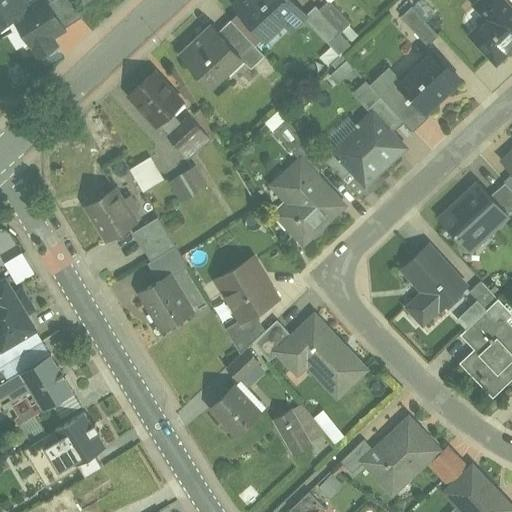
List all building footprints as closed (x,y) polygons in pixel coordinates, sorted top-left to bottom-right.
[(0,0),(0,27),(16,17),(17,17),(6,0),(0,0)] [(26,11),(19,0),(6,0),(17,17),(26,11)] [(17,17),(16,17),(41,56),(58,45),(53,37),(65,29),(49,4),(46,0),(43,0),(26,11),(17,17)] [(71,0),(54,0),(49,4),(65,29),(84,17),(71,0)] [(292,0),(241,0),(235,6),(260,33),(279,16),(292,29),(304,17),(307,14),(292,0)] [(353,23),(331,0),(330,0),(321,9),(343,32),(353,23)] [(511,48),(511,8),(504,0),(481,0),(480,2),(493,15),(472,35),(497,62),(511,48)] [(321,9),(316,5),(307,14),(304,17),(330,44),(343,32),(321,9)] [(439,34),(413,6),(402,16),(428,45),(439,34)] [(266,54),(233,20),(220,32),(244,57),(242,58),(252,69),(266,54)] [(214,25),(194,45),(184,55),(183,55),(182,56),(211,87),(228,71),(225,67),(239,55),(242,58),(244,57),(220,32),(214,25)] [(399,82),(413,97),(426,111),(427,111),(461,79),(434,50),(399,82)] [(399,82),(389,70),(373,85),(383,96),(397,112),(413,97),(399,82)] [(155,73),(131,95),(158,126),(159,125),(170,137),(183,126),(172,113),(183,103),(155,73)] [(383,96),(370,108),(374,112),(375,112),(394,132),(406,121),(397,112),(383,96)] [(426,111),(413,97),(397,112),(406,121),(415,131),(431,115),(427,111),(426,111)] [(365,130),(339,154),(335,150),(327,158),(328,160),(362,197),(371,189),(372,190),(385,178),(379,172),(408,146),(394,132),(375,112),(374,112),(362,124),(360,121),(358,123),(360,126),(360,125),(365,130)] [(210,140),(191,118),(183,126),(170,137),(169,138),(189,159),(210,140)] [(327,158),(289,118),(276,130),(303,159),(304,159),(316,172),(328,160),(327,158)] [(511,155),(507,160),(506,160),(503,162),(511,170),(511,155)] [(125,167),(137,190),(159,179),(147,156),(125,167)] [(303,159),(276,185),(293,203),(291,205),(287,210),(297,221),(291,226),(305,241),(346,204),(316,172),(304,159),(303,159)] [(208,187),(195,166),(181,175),(194,195),(208,187)] [(511,187),(507,181),(492,195),(509,214),(511,211),(511,187)] [(480,183),(442,218),(468,246),(485,230),(488,234),(509,214),(492,195),(480,183)] [(117,188),(87,205),(109,241),(139,223),(117,188)] [(160,217),(134,233),(151,262),(176,248),(177,247),(160,217)] [(452,269),(430,245),(404,269),(417,283),(418,282),(426,291),(409,307),(424,324),(442,308),(443,309),(468,286),(467,284),(466,286),(451,270),(452,269)] [(151,262),(149,264),(157,276),(184,260),(176,248),(151,262)] [(255,257),(221,278),(230,292),(227,294),(242,319),(243,320),(257,311),(280,297),(255,257)] [(171,274),(140,292),(163,332),(195,313),(171,274)] [(17,294),(7,278),(0,282),(0,338),(5,346),(27,333),(27,334),(30,333),(29,332),(37,327),(28,313),(35,308),(24,290),(17,294)] [(500,297),(484,280),(472,292),(488,309),(498,299),(500,297)] [(511,305),(508,302),(504,306),(498,299),(488,309),(497,319),(505,327),(508,324),(511,320),(511,305)] [(488,309),(465,331),(474,341),(497,319),(488,309)] [(257,311),(243,320),(242,319),(227,329),(242,354),(256,341),(268,329),(257,311)] [(346,346),(317,315),(316,316),(317,318),(305,329),(304,328),(280,350),(296,367),(305,358),(339,394),(367,368),(366,367),(364,369),(344,348),(346,346)] [(268,329),(256,341),(267,354),(291,332),(279,319),(268,329)] [(497,319),(474,341),(481,349),(467,363),(494,392),(511,374),(511,328),(508,324),(505,327),(497,319)] [(249,349),(229,368),(241,380),(261,361),(249,349)] [(11,379),(0,385),(0,395),(7,406),(15,402),(14,401),(33,390),(45,410),(74,392),(51,355),(11,379)] [(5,369),(0,371),(0,385),(11,379),(5,369)] [(236,385),(212,407),(239,435),(263,413),(236,385)] [(314,440),(294,408),(277,419),(297,450),(314,440)] [(85,413),(56,430),(64,443),(77,465),(108,447),(97,430),(96,431),(85,413)] [(376,449),(365,460),(366,461),(394,492),(440,449),(411,417),(376,449)] [(49,435),(42,425),(27,434),(41,456),(50,451),(64,443),(57,431),(49,435)] [(366,439),(343,461),(353,472),(366,461),(365,460),(376,449),(366,439)] [(77,465),(64,443),(50,451),(63,474),(77,465)] [(511,511),(511,504),(473,465),(446,491),(465,511),(511,511)] [(325,494),(337,485),(329,474),(316,484),(325,494)] [(59,476),(32,492),(40,505),(67,489),(59,476)] [(311,490),(292,509),(295,511),(320,511),(322,510),(323,511),(327,507),(311,490)]
